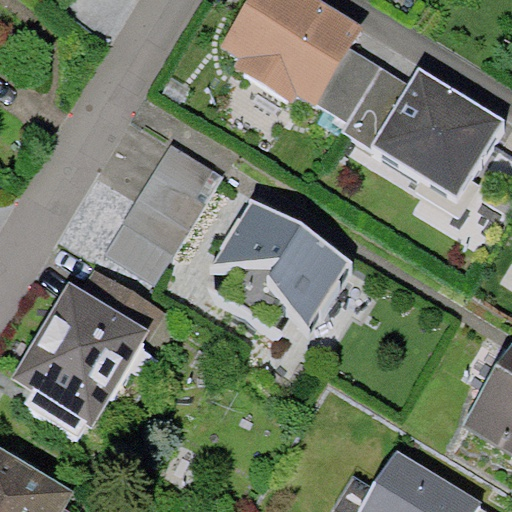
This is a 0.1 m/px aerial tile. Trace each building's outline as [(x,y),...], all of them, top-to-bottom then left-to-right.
[(309,0),(249,0),(219,49),(241,63),(236,71),(293,107),(299,97),(315,107),(317,102),(346,120),(377,68),(351,52),(363,33),(309,0)] [(405,84),(377,68),(346,120),(339,131),(456,202),(506,121),(416,67),(405,84)] [(222,178),(169,147),(123,230),(174,257),(222,178)] [(342,251),(252,199),(213,263),(301,317),(342,251)] [(162,313),(93,272),(81,293),(67,285),(10,377),(93,427),(162,313)] [(511,349),(463,429),(511,460),(511,349)] [(66,491),(0,450),(0,511),(64,511),(75,496),(66,491)] [(473,511),(480,501),(398,450),(359,511),(473,511)]
